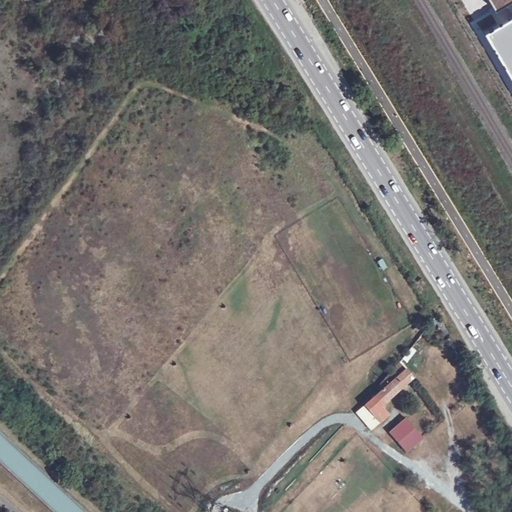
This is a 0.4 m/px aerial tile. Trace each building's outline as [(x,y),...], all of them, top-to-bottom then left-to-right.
[(511,0),(479,0),(493,29),(511,63),(511,0)] [(382,259),(376,263),(381,271),(387,267),(382,259)] [(373,397),(385,408),(414,376),(403,366),(373,397)] [(385,408),(373,397),(364,406),(386,425),(394,416),(385,408)] [(405,417),(389,431),(407,451),(423,437),(405,417)]
